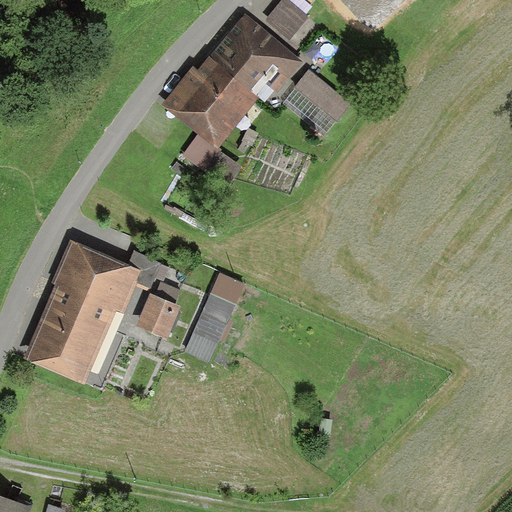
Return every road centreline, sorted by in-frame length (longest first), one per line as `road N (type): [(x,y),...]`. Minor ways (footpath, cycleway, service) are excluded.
road 1 (residential): [(0,281),(47,176),(188,0)]
road 2 (track): [(0,457),(278,511)]
